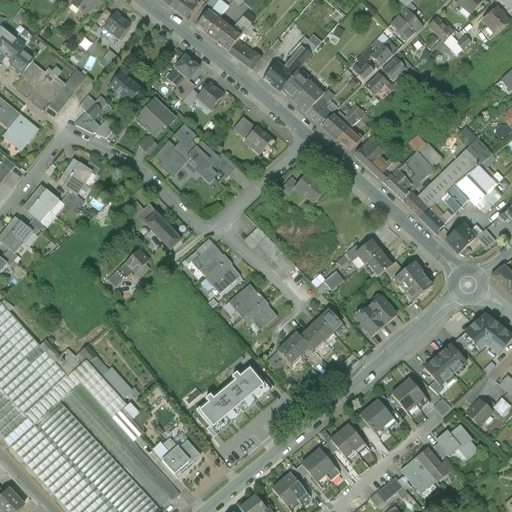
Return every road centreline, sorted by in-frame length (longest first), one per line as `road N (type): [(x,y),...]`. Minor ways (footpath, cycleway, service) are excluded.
road 1 (residential): [(0,215),(61,139),(83,140),(145,173),(204,231),(310,138)]
road 2 (secondary): [(206,511),(459,296)]
road 3 (residential): [(138,0),(310,138)]
road 4 (residential): [(310,138),(460,274)]
road 5 (residential): [(341,511),(337,504),(451,411)]
